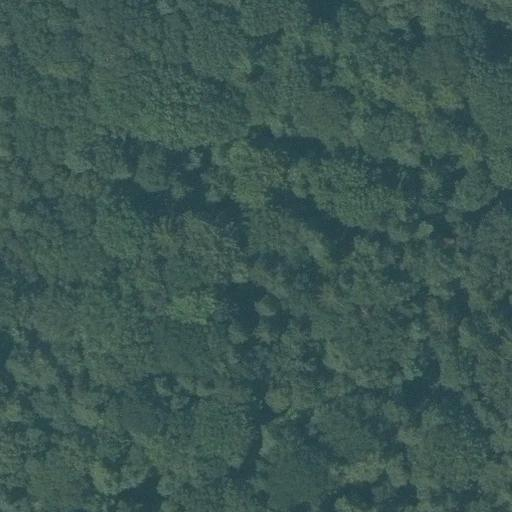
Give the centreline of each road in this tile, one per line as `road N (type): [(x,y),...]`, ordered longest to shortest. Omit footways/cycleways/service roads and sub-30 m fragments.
road 1 (track): [(14,511),(223,0)]
road 2 (track): [(0,498),(22,490),(146,511)]
road 3 (track): [(511,51),(382,0)]
